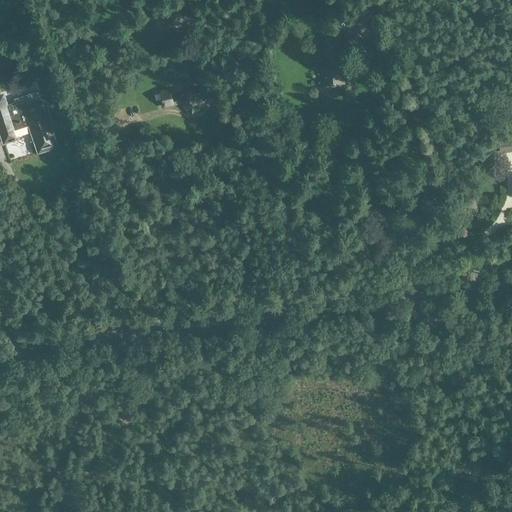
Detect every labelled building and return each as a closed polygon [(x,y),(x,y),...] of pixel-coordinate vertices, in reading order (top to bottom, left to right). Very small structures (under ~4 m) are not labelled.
[(359,3),(359,15),(378,15),(378,2),(359,3)] [(102,40),(106,48),(122,40),(117,32),(102,40)] [(360,38),(348,39),(348,43),(327,44),(327,67),(321,67),(321,83),(332,82),(343,82),(343,50),(361,50),(360,38)] [(0,56),(0,68),(11,68),(10,56),(0,56)] [(195,77),(204,75),(202,65),(193,67),(195,77)] [(192,114),(209,95),(197,84),(160,94),(164,107),(180,102),(192,114)] [(0,129),(4,143),(15,140),(12,131),(31,125),(39,150),(55,145),(49,127),(52,126),(44,100),(41,101),(38,92),(14,99),(15,102),(2,106),(0,100),(0,129)] [(511,136),(497,138),(499,153),(511,151),(511,136)]
